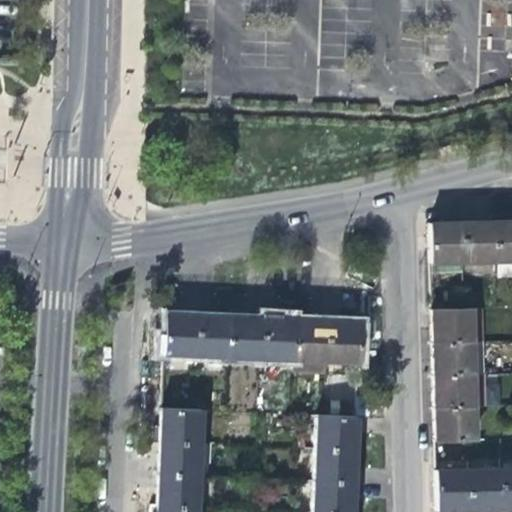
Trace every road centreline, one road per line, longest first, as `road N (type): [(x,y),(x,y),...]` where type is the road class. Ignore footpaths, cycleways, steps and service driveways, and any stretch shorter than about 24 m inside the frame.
road 1 (residential): [(397,197),(408,511)]
road 2 (residential): [(119,511),(146,240)]
road 3 (secondary): [(47,511),(64,246)]
road 4 (residential): [(146,240),(397,197)]
road 5 (secondary): [(64,246),(82,0)]
